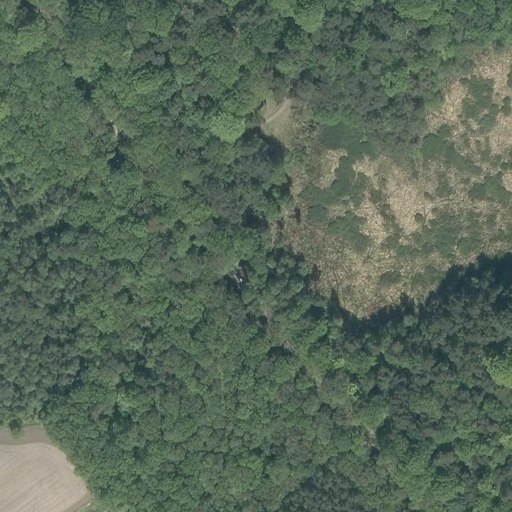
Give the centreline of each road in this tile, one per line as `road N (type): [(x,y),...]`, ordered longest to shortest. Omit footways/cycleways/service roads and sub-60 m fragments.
road 1 (track): [(433,511),(133,148)]
road 2 (track): [(133,148),(36,0)]
